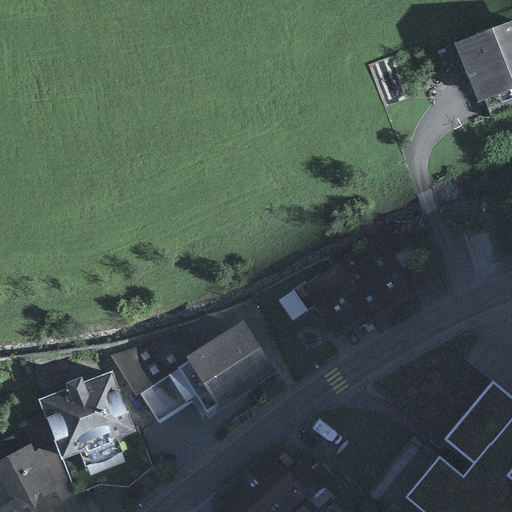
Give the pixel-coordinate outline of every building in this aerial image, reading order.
[(511,16),(450,42),(474,100),(511,84),(511,16)] [(408,289),(381,242),(344,263),(372,310),(408,289)] [(372,310),(344,263),(308,285),(335,332),(372,310)] [(177,368),(205,413),(274,370),(246,326),(177,368)] [(41,396),(62,454),(133,428),(112,370),(41,396)] [(439,465),(409,501),(422,511),(511,511),(511,420),(510,419),(511,417),(511,404),(494,389),(450,443),(477,466),(462,484),(439,465)] [(0,464),(0,467),(22,504),(43,491),(57,483),(33,444),(0,464)] [(269,450),(218,496),(232,511),(280,511),(305,489),(269,450)] [(55,511),(43,491),(22,504),(8,511),(55,511)]
